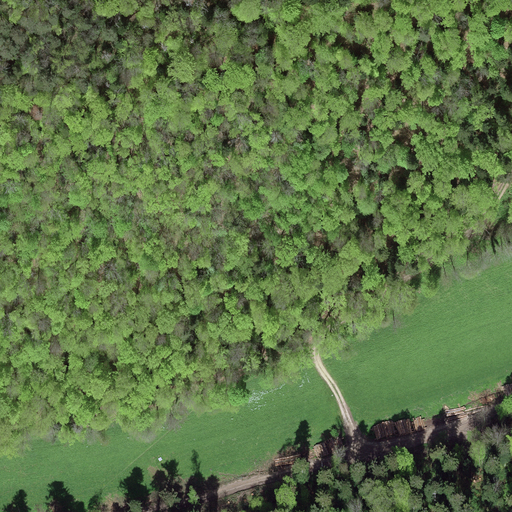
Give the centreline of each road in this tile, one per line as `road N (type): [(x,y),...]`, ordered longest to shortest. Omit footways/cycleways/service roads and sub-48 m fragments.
road 1 (track): [(309,338),(201,391),(126,416),(0,428)]
road 2 (track): [(318,365),(309,338),(472,231),(511,176)]
road 3 (track): [(252,0),(0,79)]
road 4 (track): [(359,451),(511,404)]
